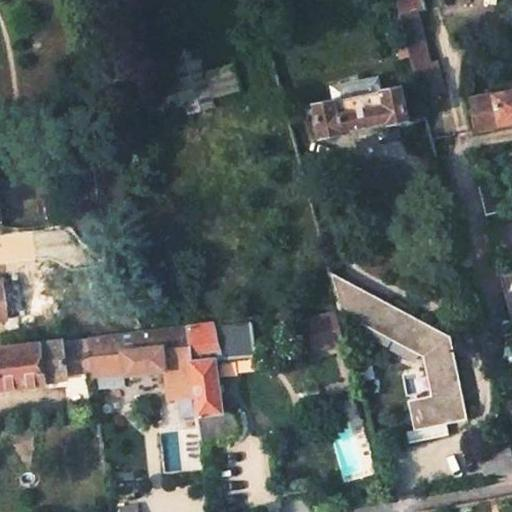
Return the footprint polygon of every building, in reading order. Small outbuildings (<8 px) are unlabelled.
[(418,0),(393,0),(392,0),(421,111),(437,107),(434,97),(443,95),(434,63),(429,64),(417,16),(422,15),(418,0)] [(192,51),(169,57),(176,84),(148,92),(154,116),(183,109),(186,117),(210,111),(207,102),(236,93),(229,69),(200,78),(192,51)] [(334,104),(311,109),(317,142),(339,138),(339,134),(382,125),(383,129),(406,125),(400,91),(377,95),(379,107),(336,116),(334,104)] [(511,94),(490,99),(496,129),(511,125),(511,94)] [(377,95),(334,104),(336,116),(379,107),(377,95)] [(490,99),(469,103),(476,134),(496,129),(490,99)] [(462,420),(448,337),(327,271),(333,306),(355,318),(357,326),(384,341),(386,352),(418,370),(422,395),(404,398),(411,441),(447,435),(445,423),(462,420)] [(511,277),(500,280),(511,330),(511,277)] [(295,322),(310,353),(340,339),(326,308),(295,322)] [(213,320),(181,325),(186,357),(199,441),(226,438),(230,435),(234,431),(235,426),(235,420),(233,415),(229,411),(224,409),(218,409),(212,361),(255,356),(250,318),(213,323),(213,320)] [(181,325),(84,338),(89,370),(90,371),(121,367),(122,376),(163,370),(161,360),(186,357),(181,325)] [(0,348),(0,388),(41,384),(40,377),(89,370),(84,338),(0,348)] [(511,467),(505,440),(472,447),(482,484),(511,478),(511,467)]
